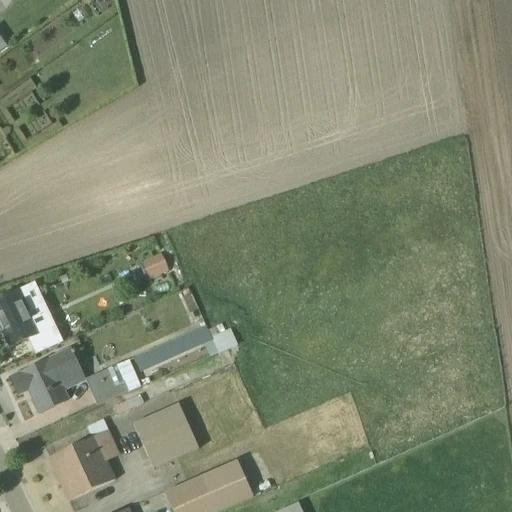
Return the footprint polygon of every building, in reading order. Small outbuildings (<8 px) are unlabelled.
[(159,256),(136,267),(144,284),(167,274),(159,256)] [(21,291),(0,301),(0,330),(1,333),(0,334),(0,339),(5,351),(36,337),(25,315),(31,313),(21,291)] [(206,334),(204,329),(134,361),(141,375),(202,347),(208,361),(236,348),(228,331),(222,333),(220,328),(206,334)] [(96,409),(139,389),(127,362),(84,382),(70,352),(8,381),(16,398),(29,392),(32,400),(31,401),(39,417),(68,403),(64,394),(85,384),(96,409)] [(177,405),(133,425),(132,426),(153,472),(198,451),(177,405)] [(91,441),(48,461),(69,504),(115,482),(106,464),(119,458),(102,422),(86,430),(91,441)] [(235,464),(163,495),(170,511),(226,511),(252,501),(235,464)] [(310,511),(306,502),(284,511),(310,511)]
